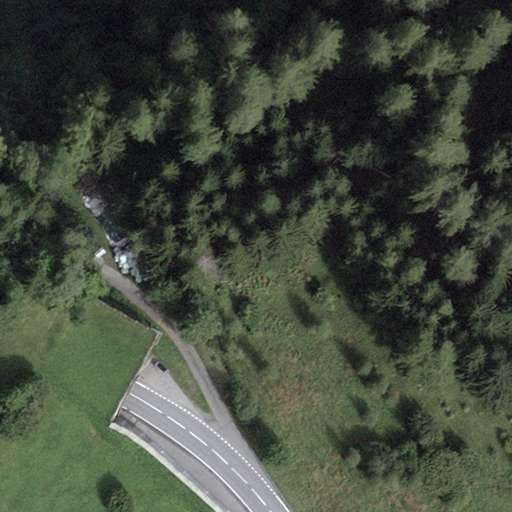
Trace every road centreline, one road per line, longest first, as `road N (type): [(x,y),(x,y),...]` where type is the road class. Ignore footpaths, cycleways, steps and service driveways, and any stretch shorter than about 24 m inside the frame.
road 1 (track): [(0,217),(156,305),(232,406),(248,502)]
road 2 (tertiary): [(0,342),(32,351),(112,397),(257,511)]
